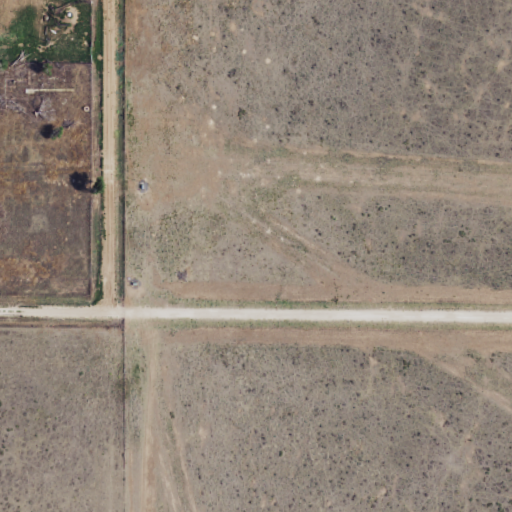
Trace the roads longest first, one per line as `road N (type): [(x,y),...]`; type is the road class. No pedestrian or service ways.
road 1 (residential): [(99,307),(101,0)]
road 2 (residential): [(99,307),(102,511)]
